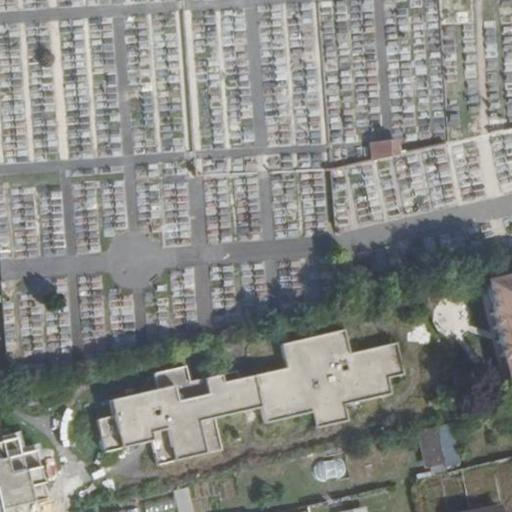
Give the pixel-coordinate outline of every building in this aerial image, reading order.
[(489,135),(503,132),(502,119),(488,120),(489,135)] [(370,163),(399,156),(397,141),(378,142),(377,143),(368,143),(370,163)] [(511,276),(486,282),(492,308),(487,309),(497,354),(503,353),(506,367),(511,365),(511,276)] [(262,425),(310,414),(313,430),(347,422),(343,406),(392,395),(388,379),(403,376),(396,343),(348,353),(343,330),(278,344),(283,368),(236,378),(235,372),(188,382),(185,366),(151,374),(154,390),(107,401),(110,417),(95,420),(102,453),(150,444),(155,466),(220,451),(213,419),(258,409),(262,425)] [(460,463),(450,422),(434,426),(443,467),(460,463)] [(0,511),(30,511),(28,504),(44,500),(32,450),(16,454),(13,439),(0,441),(0,511)] [(192,511),(187,488),(173,491),(178,511),(192,511)] [(144,503),(145,511),(173,511),(175,511),(173,498),(144,503)]
